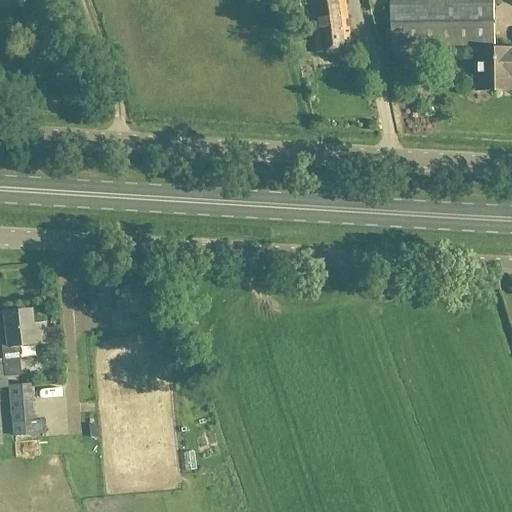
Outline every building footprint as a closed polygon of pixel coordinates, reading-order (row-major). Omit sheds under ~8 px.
[(342,0),(306,0),(313,56),(348,52),(342,0)] [(386,5),(387,48),(491,47),(491,4),(386,5)] [(511,50),(473,51),(473,97),(508,97),(508,85),(511,85),(511,50)] [(0,388),(5,388),(4,379),(18,377),(15,348),(44,345),(42,328),(29,329),(28,314),(4,316),(7,348),(1,349),(2,363),(0,362),(0,388)] [(20,388),(8,389),(12,439),(34,437),(33,424),(23,425),(20,388)]
